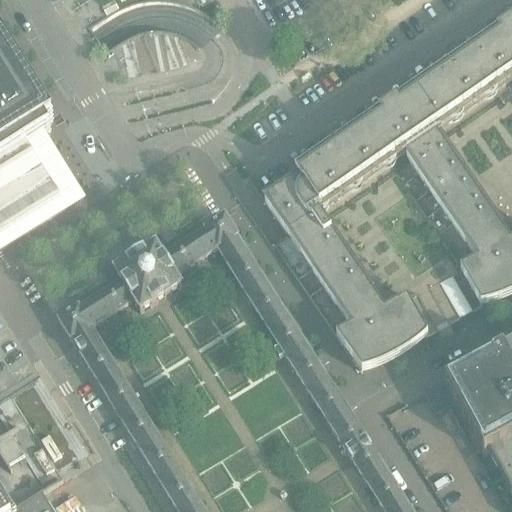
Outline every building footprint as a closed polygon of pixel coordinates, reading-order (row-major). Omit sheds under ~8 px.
[(511,33),(500,42),(511,59),(511,33)] [(0,511),(51,511),(42,497),(41,495),(13,511),(2,511),(0,507),(0,244),(6,240),(62,206),(57,199),(53,192),(56,189),(57,185),(57,181),(55,177),(52,175),(49,173),(45,173),(42,174),(38,168),(26,149),(28,148),(50,134),(46,127),(52,124),(53,123),(50,119),(41,104),(35,95),(12,58),(0,38),(0,511)] [(403,154),(405,157),(477,262),(460,271),(480,309),(495,305),(509,300),(511,298),(511,242),(510,244),(505,237),(494,221),(483,205),(471,188),(460,171),(448,154),(436,137),(441,134),(440,133),(438,130),(454,119),(470,108),(486,96),(503,85),(511,78),(511,59),(500,42),(382,123),(403,154)] [(511,78),(503,85),(486,96),(470,108),(454,119),(438,130),(440,133),(441,134),(436,137),(438,140),(448,154),(460,171),(471,188),(483,205),(494,221),(505,237),(510,244),(511,242),(511,78)] [(427,338),(417,319),(407,300),(384,313),(319,218),(306,226),(304,222),(403,154),(382,123),(264,204),(274,218),(288,239),(273,249),(361,376),(375,372),(390,366),(403,358),(415,349),(427,338)] [(237,240),(228,225),(224,220),(208,230),(220,250),(237,240)] [(220,250),(208,230),(204,233),(191,241),(204,262),(217,254),(215,253),(220,250)] [(259,276),(237,240),(220,250),(215,253),(217,254),(239,289),(259,276)] [(204,262),(191,241),(162,259),(175,280),(176,279),(204,262)] [(183,291),(176,279),(175,280),(162,259),(155,249),(114,274),(121,285),(134,305),(132,306),(140,318),(183,291)] [(270,293),(259,276),(239,289),(249,306),(270,293)] [(134,305),(121,285),(91,304),(104,324),(132,306),(134,305)] [(279,307),(270,293),(249,306),(258,320),(279,307)] [(104,324),(91,304),(79,311),(78,311),(75,313),(88,333),(92,330),(93,331),(104,324)] [(290,324),(279,307),(258,320),(270,338),(290,324)] [(88,333),(75,313),(58,323),(70,344),(71,343),(88,333)] [(300,340),(290,324),(270,338),(280,354),(300,340)] [(96,337),(93,331),(92,330),(88,333),(71,343),(76,351),(91,375),(111,362),(96,337)] [(311,357),(300,340),(280,354),(290,370),(311,357)] [(511,349),(503,355),(511,371),(511,349)] [(511,511),(511,371),(503,355),(502,355),(497,358),(497,359),(494,361),(493,360),(424,398),(435,418),(449,410),(504,511),(511,511)] [(321,373),(311,357),(290,370),(300,386),(321,373)] [(122,379),(111,362),(91,375),(101,392),(122,379)] [(330,387),(321,373),(300,386),(310,400),(330,387)] [(131,394),(122,379),(101,392),(111,407),(131,394)] [(341,404),(333,392),(330,387),(310,400),(320,417),(341,404)] [(141,410),(131,394),(111,407),(120,423),(141,410)] [(351,421),(343,407),(341,404),(320,417),(331,434),(351,421)] [(151,426),(141,410),(120,423),(130,439),(151,426)] [(363,439),(351,421),(331,434),(343,452),(363,439)] [(161,443),(151,426),(130,439),(141,456),(161,443)] [(23,458),(9,435),(0,440),(0,458),(6,469),(23,458)] [(375,458),(363,439),(343,452),(355,472),(375,458)] [(171,458),(161,443),(141,456),(150,471),(171,458)] [(181,474),(171,458),(150,471),(160,487),(181,474)] [(388,477),(375,458),(355,472),(367,490),(388,477)] [(191,492),(181,474),(160,487),(171,505),(191,492)] [(398,494),(388,477),(367,490),(378,507),(398,494)] [(287,494),(284,489),(279,492),(282,497),(287,494)] [(194,511),(201,508),(191,492),(171,505),(175,511),(194,511)] [(404,511),(408,510),(398,494),(378,507),(380,511),(404,511)]
